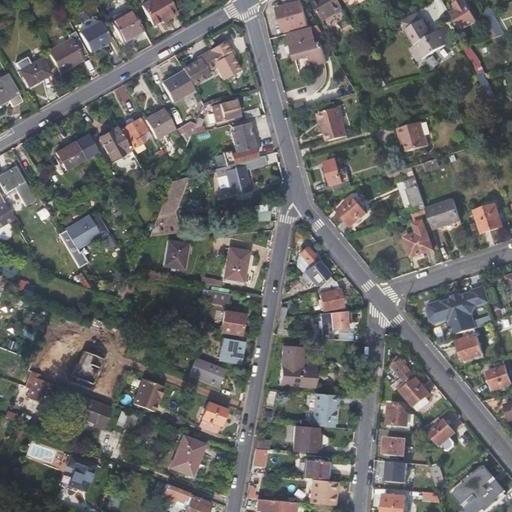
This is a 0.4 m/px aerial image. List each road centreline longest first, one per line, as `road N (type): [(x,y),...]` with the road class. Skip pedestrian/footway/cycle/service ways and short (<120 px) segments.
road 1 (residential): [(300,203),(287,220),(233,511)]
road 2 (residential): [(248,0),(0,142)]
road 3 (residential): [(379,298),(358,511)]
road 4 (residential): [(248,0),(300,203)]
road 5 (residential): [(379,298),(511,459)]
road 6 (residential): [(511,252),(379,298)]
road 7 (residential): [(300,203),(379,298)]
